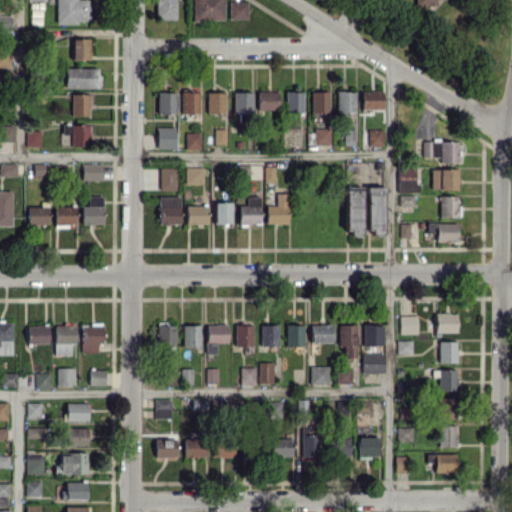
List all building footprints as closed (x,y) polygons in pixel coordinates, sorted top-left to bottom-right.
[(55,0),(55,22),(89,22),(88,0),(55,0)] [(154,0),(155,18),(175,19),(174,0),(154,0)] [(191,0),(191,20),(222,20),(222,0),(191,0)] [(228,19),(246,18),(246,1),(227,1),(228,19)] [(11,15),(0,15),(0,26),(0,30),(10,31),(11,15)] [(88,38),(71,38),(71,59),(89,58),(88,38)] [(0,55),(0,67),(10,67),(10,48),(0,48),(0,55)] [(98,68),(63,67),(63,87),(98,88),(98,68)] [(360,108),(381,108),(381,90),(359,91),(360,108)] [(174,92),(157,91),(156,113),(174,113),(174,92)] [(277,91),(255,91),(256,109),(278,109),(277,91)] [(302,91),(285,91),(285,113),(302,113),(302,91)] [(309,91),(309,113),(327,112),(327,91),(309,91)] [(353,112),(353,91),(334,91),(335,112),(353,112)] [(198,92),(180,92),(180,112),(198,112),(198,92)] [(206,113),(223,112),(223,92),(206,92),(206,113)] [(250,113),(251,92),(232,92),(232,113),(250,113)] [(88,115),(88,94),(70,93),(70,115),(88,115)] [(0,134),(0,141),(13,141),(13,124),(0,124),(0,134)] [(175,147),(174,126),(155,127),(156,148),(175,147)] [(224,128),(213,128),(213,143),(224,144),(224,128)] [(382,145),(381,128),(366,129),(367,145),(382,145)] [(39,130),(24,130),(24,146),(39,145),(39,130)] [(199,149),(199,132),(185,132),(185,149),(199,149)] [(439,162),(458,162),(457,141),(426,141),(426,156),(439,156),(439,162)] [(0,175),(16,176),(16,162),(0,161),(0,175)] [(80,180),(100,179),(100,162),(80,163),(80,180)] [(32,175),(47,175),(47,163),(32,163),(32,175)] [(184,183),(202,183),(202,166),(184,167),(184,183)] [(273,182),(273,166),(263,166),(263,181),(273,182)] [(415,192),(415,167),(396,167),(396,192),(415,192)] [(175,168),(158,168),(159,190),(175,189),(175,168)] [(456,169),(430,169),(430,189),(457,189),(456,169)] [(360,186),(344,186),(344,228),(350,227),(350,234),(361,234),(360,186)] [(365,186),(365,228),(371,228),(371,233),(382,233),(382,187),(365,186)] [(0,190),(0,224),(11,225),(11,190),(0,190)] [(264,205),(264,223),(286,223),(287,193),(275,193),(274,205),(264,205)] [(412,194),(397,194),(397,205),(412,205),(412,194)] [(102,195),(87,195),(87,206),(80,206),(80,224),(102,224),(102,195)] [(259,195),(245,196),(245,205),(237,205),(237,223),(259,223),(259,195)] [(455,217),(456,196),(438,195),(437,216),(455,217)] [(179,223),(178,196),(157,196),(158,223),(179,223)] [(230,202),(213,202),(213,223),(230,223),(230,202)] [(53,224),(75,223),(74,205),(53,206),(53,224)] [(206,205),(185,205),(184,224),(206,224),(206,205)] [(47,206),(26,206),(26,224),(47,225),(47,206)] [(398,237),(408,237),(408,222),(398,222),(398,237)] [(455,222),(425,223),(425,233),(433,233),(434,242),(456,242),(455,222)] [(455,314),(434,313),(433,331),(455,332),(455,314)] [(415,315),(397,315),(398,333),(416,333),(415,315)] [(0,353),(11,353),(11,321),(0,321),(0,353)] [(174,323),(155,323),(156,346),(174,345),(174,323)] [(337,346),(345,346),(345,357),(355,357),(355,323),(337,324),(337,346)] [(74,325),(53,324),(53,354),(69,354),(69,343),(74,343),(74,325)] [(80,324),(79,351),(96,352),(96,342),(101,343),(102,324),(80,324)] [(199,346),(199,324),(180,324),(181,346),(199,346)] [(204,353),(214,353),(215,342),(226,342),(227,324),(205,324),(204,353)] [(251,346),(251,324),(234,324),(233,345),(251,346)] [(259,346),(277,345),(277,324),(258,324),(259,346)] [(302,324),(284,324),(284,345),(302,345),(302,324)] [(330,324),(309,324),(309,341),(330,342),(330,324)] [(361,344),(380,345),(380,324),(362,324),(361,344)] [(47,343),(47,325),(26,325),(26,343),(47,343)] [(395,353),(410,353),(410,340),(395,339),(395,353)] [(437,362),(455,362),(455,340),(437,341),(437,362)] [(383,353),(360,353),(360,373),(383,372),(383,353)] [(271,384),(272,362),(256,361),(256,383),(271,384)] [(326,384),(327,365),(309,365),(308,383),(326,384)] [(72,367),(55,367),(55,386),(73,385),(72,367)] [(174,386),(175,367),(159,367),(158,385),(174,386)] [(216,367),(204,368),(205,383),(217,383),(216,367)] [(334,383),(350,383),(350,367),(334,367),(334,383)] [(191,368),(180,368),(179,381),(191,381),(191,368)] [(455,390),(455,369),(437,368),(436,390),(455,390)] [(103,369),(87,369),(87,385),(103,385),(103,369)] [(15,372),(0,371),(0,383),(0,385),(16,385),(15,372)] [(48,372),(34,372),(34,388),(48,387),(48,372)] [(436,418),(454,418),(454,397),(435,397),(436,418)] [(205,398),(191,398),(191,408),(205,409),(205,398)] [(169,399),(153,399),(154,418),(169,418),(169,399)] [(280,418),(279,400),(267,401),(267,419),(280,418)] [(40,417),(39,402),(25,402),(25,417),(40,417)] [(86,402),(64,402),(64,421),(86,420),(86,402)] [(455,446),(454,425),(436,425),(437,446),(455,446)] [(24,437),(44,437),(44,427),(24,427),(24,437)] [(86,427),(63,428),(63,445),(86,444),(86,427)] [(411,427),(395,427),(395,440),(411,440),(411,427)] [(348,455),(348,429),(331,429),(331,456),(348,455)] [(299,456),(318,455),(317,434),(298,435),(299,456)] [(376,457),(377,436),(356,436),(356,456),(376,457)] [(154,457),(175,456),(174,438),(153,439),(154,457)] [(182,456),(204,457),(204,439),(182,438),(182,456)] [(290,456),(290,438),(269,438),(269,456),(290,456)] [(233,457),(234,440),(212,439),(212,456),(233,457)] [(257,454),(257,439),(245,439),(245,454),(257,454)] [(86,453),(59,453),(59,473),(86,473),(86,453)] [(433,472),(454,471),(454,453),(424,453),(424,462),(433,462),(433,472)] [(41,455),(24,455),(24,474),(41,474),(41,455)] [(393,472),(407,472),(407,455),(393,455),(393,472)] [(39,480),(24,480),(24,496),(39,496),(39,480)] [(62,481),(62,499),(85,499),(85,481),(62,481)] [(0,495),(7,496),(8,483),(0,482),(0,495)]
